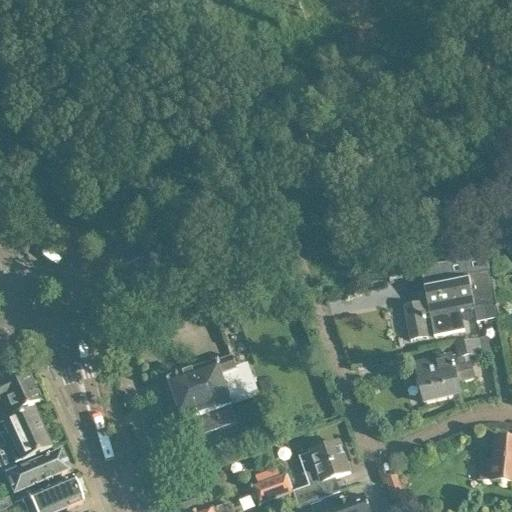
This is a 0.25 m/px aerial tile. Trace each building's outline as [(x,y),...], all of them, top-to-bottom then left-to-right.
[(21,155),(11,160),(18,172),(29,196),(35,194),(23,169),(27,167),(21,155)] [(420,305),(404,308),(410,334),(427,331),(424,315),(430,314),(431,318),(435,338),(464,331),(460,312),(474,309),(477,325),(485,323),(499,320),(488,263),(486,257),(443,266),(446,281),(424,286),(426,293),(418,294),(420,305)] [(459,356),(422,365),(424,375),(418,376),(425,405),(460,396),(457,384),(474,380),(471,366),(467,367),(465,359),(483,355),(479,340),(457,346),(459,356)] [(233,359),(169,381),(184,425),(195,421),(201,438),(237,425),(231,408),(260,398),(248,365),(237,369),(233,359)] [(0,398),(2,398),(11,416),(39,403),(25,372),(0,382),(0,398)] [(31,459),(50,451),(32,411),(0,425),(0,433),(6,446),(0,448),(0,476),(15,469),(14,468),(31,459)] [(511,440),(496,439),(493,465),(483,464),(481,482),(511,485),(511,440)] [(326,483),(351,475),(340,444),(299,459),(310,488),(293,494),(292,494),(292,495),(297,508),(297,509),(299,508),(331,497),(326,483)] [(35,496),(31,489),(69,473),(60,452),(24,467),(5,477),(12,496),(0,501),(0,510),(28,499),(35,496)] [(293,494),(287,477),(253,489),(259,507),(292,495),(292,494),(293,494)] [(397,477),(385,481),(393,502),(404,498),(397,477)] [(28,499),(21,502),(22,504),(23,504),(27,511),(64,511),(82,504),(72,480),(35,496),(28,499)] [(326,511),(324,503),(311,507),(312,511),(369,511),(365,497),(351,502),(350,501),(334,506),(335,508),(326,511)]
